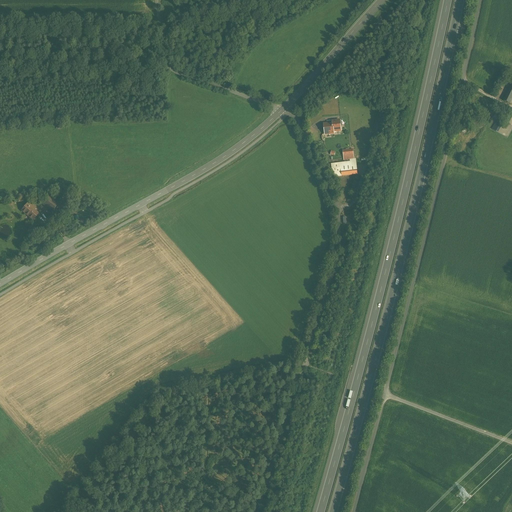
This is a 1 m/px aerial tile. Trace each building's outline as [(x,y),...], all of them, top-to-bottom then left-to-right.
[(339,119),(330,120),(330,122),(321,123),(322,135),(333,134),(333,132),(340,132),(339,119)] [(497,132),(501,126),(495,123),(492,129),(497,132)] [(347,134),(331,136),(333,147),(349,146),(347,134)] [(353,149),(343,150),(344,160),(354,159),(353,149)] [(355,162),(332,164),(333,177),(357,174),(355,162)] [(46,195),(40,202),(52,212),(58,204),(46,195)] [(27,200),(20,209),(27,215),(34,206),(27,200)] [(42,212),(34,206),(27,215),(35,221),(42,212)]
